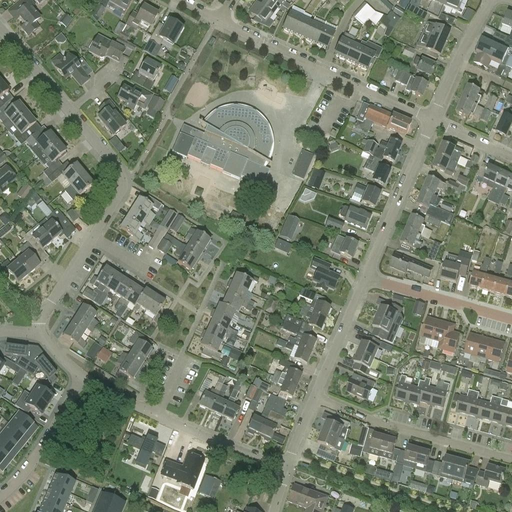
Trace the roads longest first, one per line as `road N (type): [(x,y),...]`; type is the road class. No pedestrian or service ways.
road 1 (residential): [(432,120),(215,22)]
road 2 (residential): [(511,460),(314,396)]
road 3 (residential): [(364,278),(432,120)]
road 4 (residential): [(511,320),(364,278)]
road 5 (residential): [(93,237),(123,178),(71,111)]
road 6 (residential): [(0,493),(82,375)]
road 7 (residential): [(286,469),(158,417)]
road 8 (residential): [(432,120),(491,0)]
road 9 (residential): [(314,396),(364,278)]
